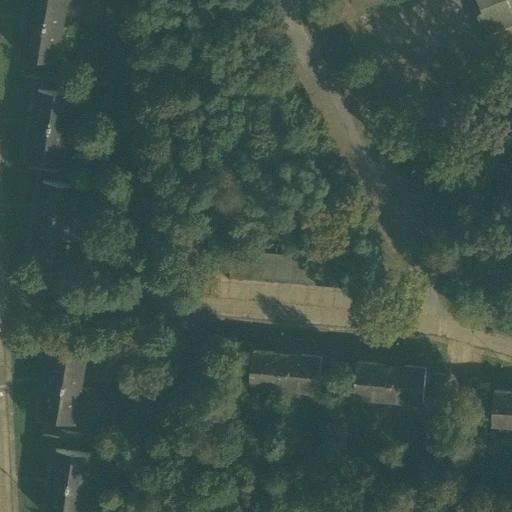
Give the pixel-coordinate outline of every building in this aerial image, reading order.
[(24,0),(15,54),(55,61),(65,0),(24,0)] [(511,0),(352,0),(356,8),(376,0),(477,0),(482,13),(477,15),(485,35),(511,24),(511,0)] [(30,86),(20,154),(60,160),(70,92),(30,86)] [(57,250),(65,180),(34,176),(26,246),(57,250)] [(350,259),(233,248),(230,276),(347,286),(350,259)] [(45,345),(34,415),(73,421),(84,352),(45,345)] [(244,349),(244,387),(318,386),(317,348),(244,349)] [(347,399),(425,399),(424,360),(347,360),(347,399)] [(511,424),(511,390),(486,390),(485,424),(511,424)] [(80,511),(89,451),(49,445),(39,511),(80,511)]
